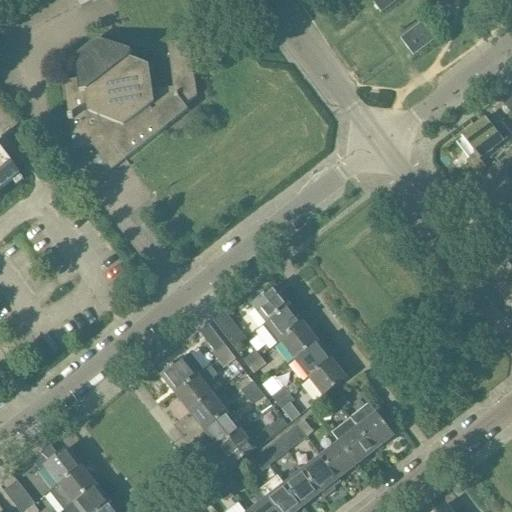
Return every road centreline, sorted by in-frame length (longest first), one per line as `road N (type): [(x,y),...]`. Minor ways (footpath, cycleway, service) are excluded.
road 1 (residential): [(0,440),(382,144)]
road 2 (unknown): [(184,296),(30,68),(24,41),(52,20)]
road 3 (unknown): [(39,180),(99,279),(49,324),(35,320),(0,279)]
road 4 (residential): [(511,321),(382,144)]
road 5 (residential): [(382,144),(272,0)]
road 6 (residential): [(378,511),(511,409)]
road 7 (residential): [(382,144),(511,43)]
